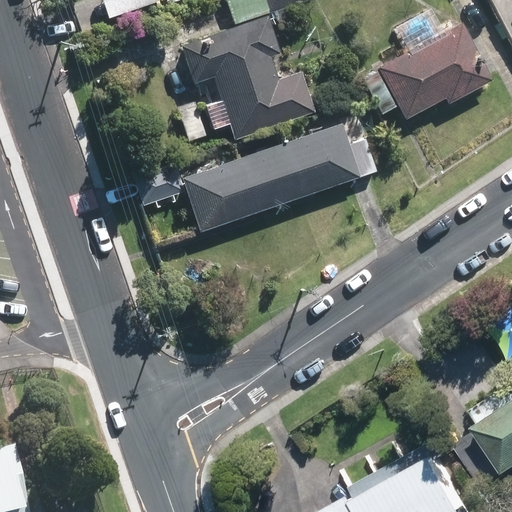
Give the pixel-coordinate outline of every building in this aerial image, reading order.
[(101,0),(108,18),(159,2),(158,0),(101,0)] [(260,0),(232,0),(239,18),(264,9),(260,0)] [(309,0),(270,0),(275,13),(310,0),(309,0)] [(265,24),(186,51),(196,81),(214,75),(236,136),(311,111),(299,77),(275,85),(266,57),(275,53),(265,24)] [(460,30),(381,71),(406,119),(486,78),(460,30)] [(339,135),(188,184),(202,227),(353,178),(339,135)] [(511,460),(511,406),(487,423),(511,460)] [(358,493),(322,511),(457,511),(468,506),(440,456),(362,499),(358,493)] [(0,511),(17,511),(8,467),(0,468),(0,511)]
